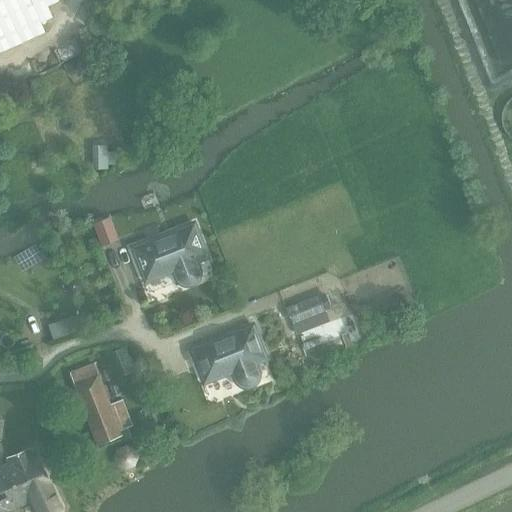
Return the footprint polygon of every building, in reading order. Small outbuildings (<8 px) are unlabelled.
[(30,0),(0,0),(0,54),(46,33),(30,0)] [(107,165),(115,165),(115,153),(107,153),(107,147),(92,147),(93,170),(107,169),(107,165)] [(101,246),(118,240),(111,218),(94,224),(101,246)] [(199,270),(196,262),(207,258),(194,224),(133,248),(146,282),(174,271),(176,278),(179,282),(182,285),(186,286),(190,286),(194,284),(197,282),(199,278),(200,274),(199,270)] [(42,251),(48,261),(55,257),(49,247),(42,251)] [(67,292),(72,295),(79,293),(82,288),(80,282),(75,278),(69,280),(65,285),(67,292)] [(287,308),(297,335),(330,322),(319,295),(287,308)] [(48,326),(53,340),(84,329),(79,314),(48,326)] [(232,373),(236,380),(238,384),(241,386),(245,388),(249,388),(253,386),(256,383),(258,380),(258,375),(258,371),(255,364),(266,360),(253,326),(191,350),(204,384),(232,373)] [(132,425),(123,401),(111,406),(95,364),(70,373),(75,383),(73,384),(97,446),(123,436),(120,429),(132,425)] [(134,466),(138,458),(135,450),(127,446),(119,450),(115,458),(118,466),(126,469),(134,466)] [(9,464),(0,467),(0,511),(9,511),(9,510),(32,500),(36,511),(57,511),(64,509),(61,503),(37,448),(31,448),(7,458),(9,464)]
